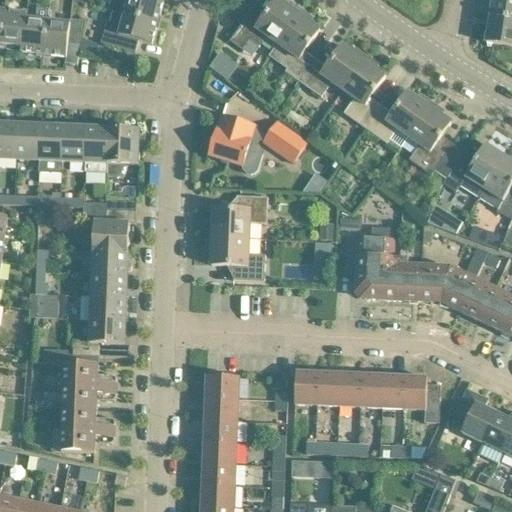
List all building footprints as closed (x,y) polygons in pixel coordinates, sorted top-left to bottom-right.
[(129,0),(128,5),(113,0),(111,0),(108,11),(113,12),(158,24),(164,2),(155,0),(129,0)] [(511,0),(493,0),(491,18),(511,21),(511,0)] [(278,46),(302,12),(291,4),(288,9),(277,1),(262,23),(250,14),(230,43),(243,52),(250,43),(259,49),(267,38),(278,46)] [(36,21),(26,20),(22,49),(21,54),(44,56),(48,22),(49,10),(38,9),(36,21)] [(26,20),(27,15),(5,12),(0,46),(22,49),(26,20)] [(158,24),(113,12),(110,24),(107,23),(102,45),(136,54),(139,42),(152,46),(158,24)] [(313,20),(302,12),(278,46),(270,58),(281,66),(279,69),(300,84),(317,61),(305,53),(321,32),(310,24),(313,20)] [(511,48),(511,21),(491,18),(487,44),(511,48)] [(78,67),(84,22),(70,21),(70,25),(48,22),(44,56),(66,59),(68,46),(80,48),(77,67),(78,67)] [(344,93),(368,59),(356,51),(353,55),(343,48),(328,69),(317,61),(300,84),(322,100),(333,85),(344,93)] [(379,67),(368,59),(344,93),(355,101),(344,116),(366,131),(382,108),(371,100),(386,78),(376,71),(379,67)] [(252,98),(257,92),(251,87),(246,93),(252,98)] [(409,139),(433,105),(422,97),(419,101),(408,94),(393,116),(382,108),(366,131),(399,154),(409,139)] [(444,113),(433,105),(409,139),(421,147),(410,162),(432,177),(435,172),(447,181),(462,160),(461,159),(438,143),(452,125),(441,117),(444,113)] [(218,132),(209,157),(243,168),(243,172),(247,175),(250,177),(255,175),(258,172),(264,154),(255,142),(251,142),(256,128),(234,121),(223,117),(218,132)] [(0,160),(17,162),(19,127),(0,125),(0,160)] [(278,125),(264,145),(293,166),(308,146),(278,125)] [(40,163),(42,128),(19,127),(17,162),(40,163)] [(62,175),(63,164),(64,129),(42,128),(40,163),(39,174),(62,175)] [(86,165),(87,130),(64,129),(63,164),(86,165)] [(108,174),(110,131),(87,130),(86,165),(85,173),(108,174)] [(140,132),(110,131),(108,174),(108,178),(111,180),(116,180),(120,178),(123,174),(123,166),(138,167),(140,132)] [(478,199),(505,158),(486,146),(473,166),(462,158),(461,159),(462,160),(447,181),(447,182),(444,187),(457,195),(461,188),(478,199)] [(511,188),(511,162),(505,158),(478,199),(498,211),(496,214),(511,221),(511,190),(511,188)] [(15,207),(15,198),(3,198),(3,207),(15,207)] [(28,199),(15,198),(15,207),(28,208),(28,199)] [(268,200),(240,198),(239,212),(214,211),(213,239),(249,241),(250,225),(267,226),(268,200)] [(61,209),(61,200),(48,200),(48,209),(61,209)] [(74,201),(61,200),(61,209),(73,210),(74,201)] [(107,200),(107,207),(106,213),(136,214),(137,202),(107,200)] [(106,219),(106,213),(107,207),(84,206),(83,218),(95,218),(106,219)] [(136,226),(136,214),(106,213),(106,219),(95,218),(94,254),(129,255),(130,226),(136,226)] [(354,239),(352,273),(357,273),(356,288),(364,288),(371,282),(377,288),(369,295),(369,302),(438,305),(444,306),(511,338),(511,298),(476,281),(488,254),(477,249),(465,276),(451,269),(408,267),(409,261),(394,260),(395,242),(392,241),(392,231),(374,230),(373,240),(354,239)] [(248,256),(249,241),(213,239),(212,267),(237,268),(236,282),(265,284),(266,257),(248,256)] [(38,252),(37,274),(46,274),(46,262),(49,263),(49,252),(38,252)] [(128,278),(129,255),(94,254),(93,277),(128,278)] [(497,270),(501,260),(488,254),(484,264),(497,270)] [(45,287),(46,274),(37,274),(36,297),(47,298),(48,287),(45,287)] [(127,301),(128,278),(93,277),(92,299),(127,301)] [(44,320),(45,307),(47,308),(47,298),(36,297),(35,320),(44,320)] [(126,324),(127,301),(92,299),(81,299),(80,322),(91,322),(126,324)] [(125,346),(126,324),(91,322),(90,344),(74,344),(73,358),(130,360),(131,347),(125,346)] [(65,366),(65,381),(117,383),(117,381),(115,377),(99,377),(99,367),(65,366)] [(40,369),(40,395),(63,394),(63,369),(40,369)] [(319,408),(321,375),(297,374),(295,407),(319,408)] [(344,409),(345,376),(321,375),(319,408),(344,409)] [(368,410),(369,377),(345,376),(344,409),(368,410)] [(392,411),(393,378),(369,377),(368,410),(392,411)] [(239,401),(240,380),(207,378),(206,400),(239,401)] [(416,412),(417,379),(393,378),(392,411),(416,412)] [(428,380),(417,379),(416,412),(425,412),(425,425),(440,425),(441,388),(427,387),(428,380)] [(117,397),(117,383),(65,381),(64,395),(117,397)] [(483,445),(497,415),(485,409),(488,403),(480,399),(481,398),(468,392),(456,416),(468,422),(462,435),(483,445)] [(277,394),(276,403),(288,404),(289,395),(277,394)] [(117,400),(117,397),(64,395),(64,410),(97,411),(97,403),(114,403),(117,400)] [(238,423),(239,401),(206,400),(206,422),(238,423)] [(288,413),(288,404),(276,403),(276,413),(288,413)] [(32,410),(31,421),(32,421),(39,422),(41,411),(32,410)] [(97,420),(97,411),(64,410),(63,425),(116,427),(116,424),(113,421),(97,420)] [(503,455),(511,436),(511,414),(509,421),(497,415),(483,445),(503,455)] [(237,445),(238,423),(206,422),(205,444),(237,445)] [(115,441),(116,427),(63,425),(62,439),(115,441)] [(511,458),(511,436),(503,455),(511,458)] [(275,437),(274,447),(286,447),(287,438),(275,437)] [(115,444),(115,441),(62,439),(62,454),(95,455),(96,446),(112,446),(115,444)] [(236,467),(237,445),(205,444),(204,465),(236,467)] [(316,457),(316,445),(307,445),(306,457),(316,457)] [(325,445),(316,445),(316,457),(325,457),(325,445)] [(359,459),(359,447),(350,446),(350,458),(359,459)] [(286,456),(286,447),(274,447),(274,456),(286,456)] [(368,459),(368,447),(359,447),(359,459),(368,459)] [(402,460),(402,449),(393,448),(393,460),(402,460)] [(411,461),(412,449),(402,449),(402,460),(411,461)] [(0,464),(6,466),(8,454),(0,452),(0,464)] [(17,456),(8,454),(6,466),(15,468),(17,456)] [(286,469),(286,456),(274,456),(274,468),(286,469)] [(47,475),(49,463),(40,461),(38,473),(47,475)] [(59,465),(49,463),(47,475),(56,477),(59,465)] [(334,482),(334,465),(293,463),(293,480),(334,482)] [(236,488),(236,467),(204,465),(203,487),(236,488)] [(285,481),(286,469),(274,468),(273,481),(285,481)] [(88,483),(90,471),(81,469),(79,481),(88,483)] [(100,473),(90,471),(88,483),(97,485),(100,473)] [(488,489),(492,480),(480,475),(477,484),(488,489)] [(125,489),(127,478),(117,476),(115,486),(125,489)] [(444,511),(457,483),(441,477),(427,511),(444,511)] [(504,485),(492,480),(488,489),(500,494),(504,485)] [(273,481),(273,490),(285,490),(285,481),(273,481)] [(235,510),(236,488),(203,487),(202,509),(235,510)] [(284,499),(285,490),(273,490),(272,499),(284,499)] [(17,511),(19,502),(0,498),(0,511),(17,511)] [(481,511),(485,511),(499,511),(502,504),(486,498),(481,511)] [(39,511),(40,507),(19,502),(17,511),(39,511)]
